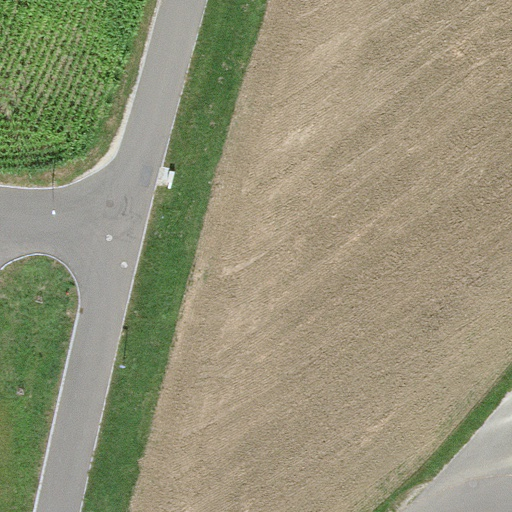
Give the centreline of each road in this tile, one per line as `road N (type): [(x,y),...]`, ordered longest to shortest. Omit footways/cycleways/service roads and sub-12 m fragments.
road 1 (residential): [(65,511),(119,219)]
road 2 (residential): [(119,219),(181,0)]
